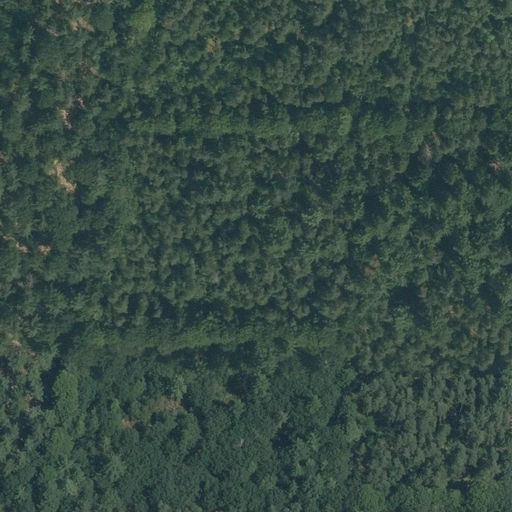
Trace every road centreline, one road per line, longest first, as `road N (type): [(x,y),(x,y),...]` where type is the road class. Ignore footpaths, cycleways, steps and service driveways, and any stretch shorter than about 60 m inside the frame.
road 1 (track): [(133,0),(110,121),(511,118)]
road 2 (track): [(110,121),(37,511)]
road 3 (track): [(350,315),(402,158),(434,0)]
